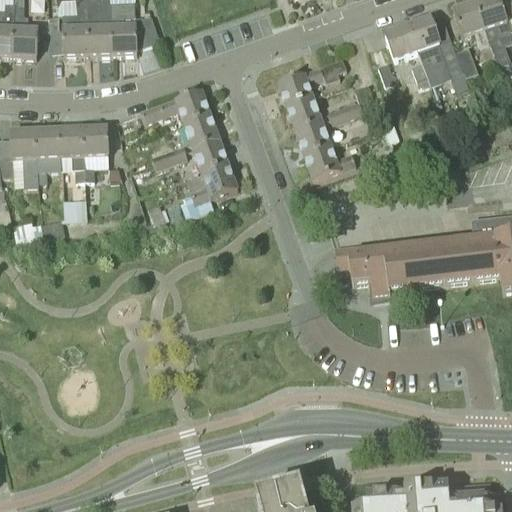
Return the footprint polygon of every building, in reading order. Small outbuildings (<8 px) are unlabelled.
[(24,21),(24,0),(13,0),(13,10),(11,62),(36,63),(37,34),(27,34),(27,22),(24,21)] [(88,22),(87,9),(84,1),(75,1),(75,5),(76,21),(63,21),(64,61),(89,61),(88,31),(88,22)] [(500,42),(511,39),(510,37),(498,1),(476,8),(486,36),(491,51),(495,63),(499,73),(509,69),(500,42)] [(111,31),(112,60),(137,59),(136,55),(160,48),(152,24),(136,24),(135,8),(111,9),(111,31)] [(461,44),(484,36),(486,36),(476,8),(452,17),(461,44)] [(0,61),(11,62),(13,10),(5,10),(5,16),(0,16),(0,61)] [(430,24),(407,33),(421,69),(429,91),(441,87),(437,73),(447,70),(451,83),(463,80),(455,58),(450,45),(439,49),(430,24)] [(89,61),(112,60),(111,31),(88,31),(89,61)] [(395,68),(416,60),(407,33),(385,41),(395,68)] [(491,51),(481,55),(485,67),(495,63),(491,51)] [(468,54),(455,58),(463,80),(464,84),(478,79),(468,54)] [(286,113),(313,103),(308,90),(324,84),(326,89),(339,84),(338,79),(347,76),(343,64),(276,88),(286,113)] [(385,92),(395,88),(388,69),(378,73),(385,92)] [(416,87),(426,84),(421,69),(410,72),(411,73),(414,82),(416,87)] [(355,95),(359,107),(361,114),(376,109),(369,90),(355,95)] [(182,132),(210,122),(201,96),(121,126),(125,137),(177,118),(181,126),(169,131),(171,136),(181,132),(182,132)] [(295,137),(322,127),(313,103),(286,113),(295,137)] [(343,113),(345,112),(343,106),(331,110),(333,116),(343,113)] [(364,120),(361,114),(359,107),(345,112),(343,113),(347,126),(364,120)] [(347,126),(343,113),(333,116),(326,118),(329,125),(331,132),(347,126)] [(191,157),(219,147),(210,122),(182,132),(191,157)] [(304,161),(330,152),(322,127),(295,137),(304,161)] [(392,131),(382,135),(388,149),(397,145),(392,131)] [(83,134),(84,164),(108,163),(107,133),(83,134)] [(76,187),(85,187),(84,174),(84,164),(83,134),(59,135),(61,165),(72,164),(72,175),(75,175),(76,187)] [(60,165),(61,165),(59,135),(36,136),(38,184),(38,189),(47,189),(47,176),(60,176),(60,165)] [(38,189),(38,184),(36,136),(11,137),(11,144),(0,144),(0,172),(2,184),(13,183),(13,167),(23,166),(24,194),(38,193),(38,189)] [(201,182),(229,173),(219,147),(191,157),(200,181),(201,182)] [(172,170),(187,165),(183,152),(167,158),(172,170)] [(330,152),(304,161),(313,186),(340,178),(355,173),(350,159),(335,165),(330,152)] [(157,176),(172,170),(167,158),(152,163),(157,176)] [(201,182),(200,181),(185,187),(189,197),(190,200),(183,203),(184,204),(179,205),(186,224),(203,218),(213,214),(210,205),(237,195),(229,173),(201,182)] [(357,180),(362,193),(380,187),(376,173),(357,180)] [(84,174),(85,187),(95,187),(95,174),(84,174)] [(69,227),(91,226),(90,205),(68,206),(69,227)] [(147,216),(152,228),(153,228),(154,231),(164,227),(165,226),(158,211),(147,216)] [(511,222),(470,228),(472,244),(358,259),(357,253),(334,256),(336,275),(349,273),(351,291),(370,289),(372,305),(388,303),(387,297),(500,283),(502,299),(511,297),(511,222)] [(40,231),(44,247),(64,243),(61,226),(40,231)] [(16,253),(44,247),(40,231),(32,232),(31,228),(12,232),(16,253)] [(500,511),(500,503),(491,503),(490,490),(457,493),(458,497),(448,497),(448,493),(366,501),(366,511),(500,511)] [(304,511),(301,500),(257,511),(256,511),(304,511)]
